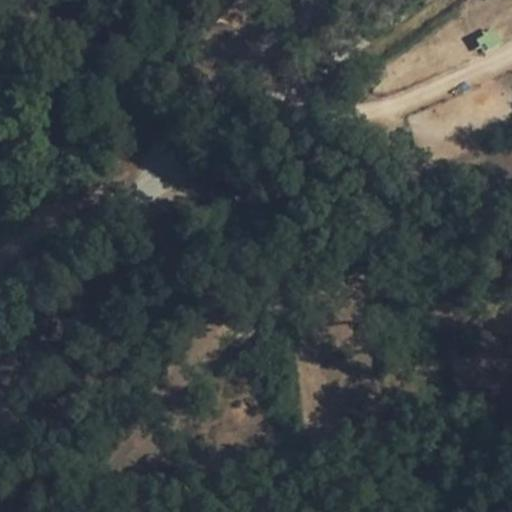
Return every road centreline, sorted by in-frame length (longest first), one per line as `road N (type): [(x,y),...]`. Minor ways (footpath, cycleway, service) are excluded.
road 1 (unclassified): [(400,0),(0,299)]
road 2 (track): [(159,180),(248,241),(511,261)]
road 3 (unknown): [(71,511),(116,373),(189,200)]
